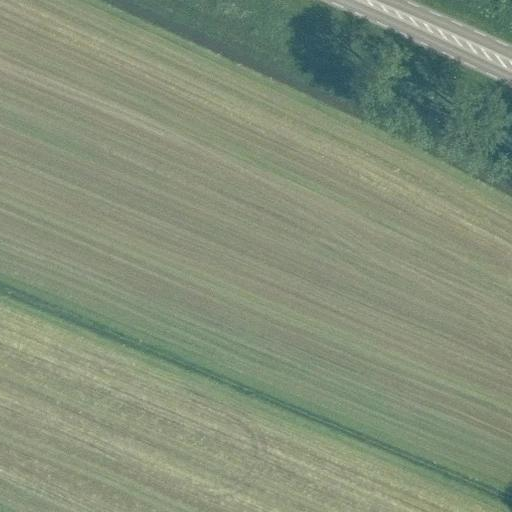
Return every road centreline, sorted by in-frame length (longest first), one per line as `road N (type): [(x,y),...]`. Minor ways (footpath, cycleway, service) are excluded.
road 1 (secondary): [(341,0),(511,78)]
road 2 (secondary): [(511,53),(388,0)]
